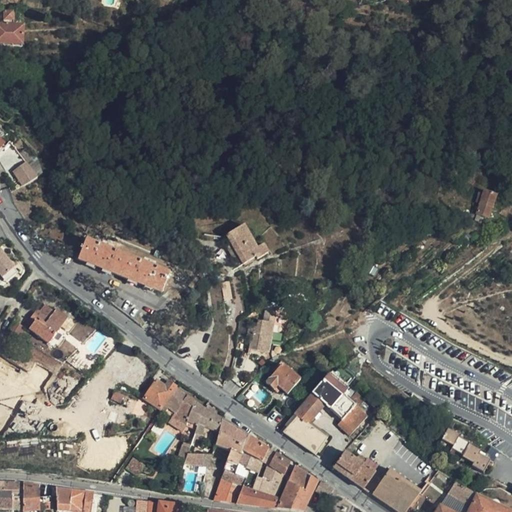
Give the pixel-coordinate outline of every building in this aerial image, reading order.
[(14,26),(14,13),(3,12),(3,25),(0,24),(0,43),(21,45),(23,26),(14,26)] [(16,186),(25,181),(16,167),(8,172),(16,186)] [(495,198),(483,193),(476,215),(487,219),(495,198)] [(511,217),(511,204),(506,200),(499,216),(505,218),(508,214),(511,217)] [(256,249),(244,226),(226,236),(243,265),(255,258),(256,260),(269,253),(263,245),(256,249)] [(77,261),(141,286),(161,295),(169,274),(86,240),(77,261)] [(0,274),(2,276),(9,272),(14,267),(0,249),(0,274)] [(9,272),(2,276),(6,281),(12,276),(9,272)] [(232,299),(229,283),(221,284),(224,301),(232,299)] [(46,305),(41,311),(51,319),(56,312),(46,305)] [(51,319),(41,311),(39,310),(26,327),(49,344),(68,319),(57,311),(56,312),(51,319)] [(247,320),(244,319),(240,322),(237,335),(250,337),(250,335),(254,336),(251,349),(268,353),(275,313),(266,312),(264,322),(257,321),(256,327),(246,325),(247,320)] [(15,323),(9,334),(19,339),(25,329),(15,323)] [(85,368),(88,364),(76,355),(72,360),(68,357),(65,361),(85,376),(89,371),(88,370),(85,368)] [(278,388),(281,391),(287,396),(300,381),(282,365),(266,384),(275,392),(278,388)] [(346,392),(329,377),(313,395),(313,396),(326,407),(331,411),(344,397),(347,392),(346,392)] [(144,400),(161,411),(176,388),(169,382),(166,387),(157,381),(144,400)] [(196,431),(204,409),(181,391),(176,388),(161,411),(172,418),(176,421),(186,427),(186,428),(196,431)] [(124,397),(115,393),(112,400),(121,404),(124,397)] [(365,402),(356,393),(351,399),(360,407),(365,402)] [(326,407),(313,396),(285,427),(288,429),(284,434),(301,445),(312,429),(309,427),(326,407)] [(338,427),(350,438),(367,419),(344,397),(331,411),(342,422),(338,427)] [(137,402),(129,398),(125,406),(134,410),(137,402)] [(210,430),(219,433),(222,420),(204,409),(196,431),(195,435),(193,439),(202,441),(204,436),(204,433),(207,432),(210,430)] [(183,433),(186,427),(176,421),(172,418),(169,423),(183,433)] [(231,451),(222,479),(232,483),(237,469),(238,466),(250,437),(239,430),(222,420),(219,433),(216,446),(231,451)] [(312,453),(316,456),(327,440),(312,429),(301,445),(301,446),(312,453)] [(459,438),(448,431),(438,447),(462,461),(463,459),(473,465),(472,468),(484,475),(490,462),(479,456),(481,453),(470,447),(470,446),(459,439),(459,438)] [(269,450),(250,437),(238,466),(259,475),(263,462),(269,450)] [(81,456),(81,442),(65,442),(65,456),(81,456)] [(188,455),(191,448),(184,446),(180,457),(187,460),(188,455)] [(200,499),(214,501),(222,479),(231,451),(216,446),(213,457),(210,469),(207,468),(200,499)] [(272,452),(269,450),(263,462),(268,466),(270,467),(276,455),(272,452)] [(346,450),(333,468),(363,489),(376,471),(346,450)] [(185,467),(203,468),(203,456),(188,455),(187,460),(185,467)] [(290,464),(276,455),(270,467),(285,476),(290,464)] [(203,468),(207,468),(210,469),(213,457),(203,456),(203,468)] [(132,458),(125,468),(137,476),(144,466),(132,458)] [(217,502),(237,504),(243,488),(253,491),(258,477),(259,475),(238,466),(237,469),(232,483),(222,479),(214,501),(217,502)] [(284,477),(285,476),(270,467),(268,466),(264,480),(266,480),(262,494),(277,499),(283,480),(284,477)] [(305,492),(310,477),(297,469),(296,468),(289,483),(305,492)] [(397,511),(406,511),(421,491),(390,469),(372,494),(397,511)] [(264,508),(278,510),(282,501),(277,499),(262,494),(266,480),(264,480),(258,477),(253,491),(243,488),(237,504),(264,508)] [(282,501),(278,510),(292,511),(304,511),(318,483),(310,477),(305,492),(289,483),(282,501)] [(0,492),(19,493),(20,483),(0,481),(0,492)] [(334,490),(321,482),(316,492),(320,494),(329,499),(331,496),(332,493),(334,490)] [(468,511),(476,496),(456,483),(436,511),(468,511)] [(24,484),(23,511),(35,511),(41,511),(47,511),(52,510),(51,497),(39,498),(40,486),(24,484)] [(58,510),(58,511),(61,511),(91,511),(94,494),(58,488),(56,488),(58,510)] [(511,511),(511,496),(507,493),(506,493),(504,492),(499,490),(498,491),(499,493),(493,505),(476,497),(476,496),(468,511),(511,511)] [(0,509),(11,510),(12,500),(12,499),(0,498),(0,509)] [(19,511),(19,501),(12,500),(11,510),(19,511)] [(136,511),(148,511),(149,504),(149,501),(137,500),(136,511)] [(181,511),(182,506),(160,503),(159,505),(149,504),(148,511),(181,511)]
